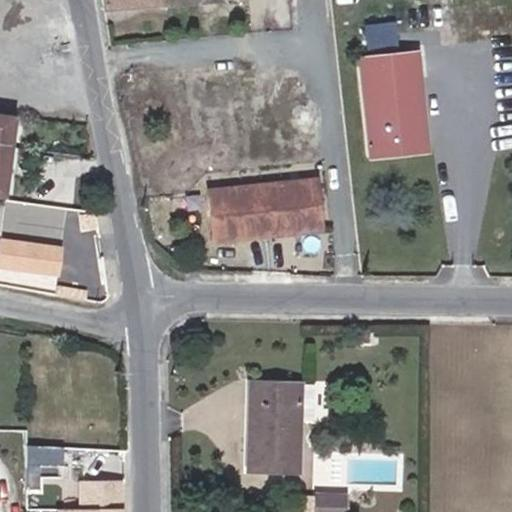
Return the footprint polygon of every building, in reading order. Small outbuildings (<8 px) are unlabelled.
[(420,145),(409,46),(347,53),(359,152),(420,145)] [(307,173),(201,186),(207,235),(246,231),(243,207),(271,204),(274,227),(313,223),(307,173)] [(47,236),(50,205),(7,202),(4,233),(47,236)] [(243,207),(246,231),(274,227),(271,204),(243,207)] [(0,265),(57,273),(60,250),(0,241),(0,265)] [(0,267),(0,278),(25,281),(26,270),(0,267)] [(290,421),(291,381),(244,379),(239,465),(287,468),(290,421)] [(309,382),(291,381),(290,421),(307,422),(309,382)] [(54,453),(26,453),(26,490),(39,490),(38,477),(55,478),(54,453)] [(115,511),(115,480),(74,480),(74,507),(52,508),(52,511),(115,511)] [(318,491),(317,511),(351,511),(351,491),(318,491)]
